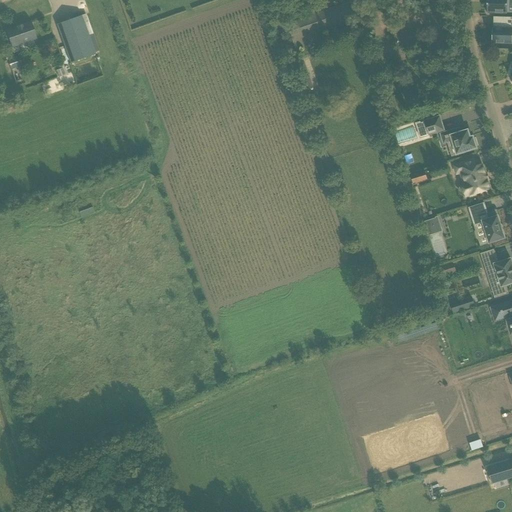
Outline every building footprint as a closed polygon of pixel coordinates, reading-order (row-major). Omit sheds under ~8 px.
[(487,0),(487,13),(507,14),(507,13),(507,0),(487,0)] [(348,3),(287,24),(293,41),(296,50),(323,40),(320,32),(354,20),(348,3)] [(81,16),(57,25),(70,63),(95,55),(81,16)] [(511,17),(504,18),(503,29),(492,29),(492,44),(511,44),(511,17)] [(11,48),(27,42),(37,39),(31,22),(5,31),(11,48)] [(10,70),(16,68),(13,59),(7,61),(10,70)] [(313,87),(303,59),(293,63),(303,91),(313,87)] [(62,69),(60,70),(56,71),(58,77),(65,75),(62,69)] [(424,122),(417,125),(421,137),(428,135),(444,130),(439,117),(424,122)] [(475,139),(473,139),(473,138),(470,139),(467,131),(460,134),(459,129),(441,134),(444,144),(450,142),(451,147),(454,146),(457,155),(476,148),(475,147),(477,146),(475,139)] [(321,160),(329,157),(325,148),(318,150),(321,160)] [(476,167),(474,160),(454,167),(457,174),(462,172),(466,184),(462,185),(463,187),(462,187),(461,187),(461,188),(460,189),(460,190),(460,191),(460,192),(460,193),(461,194),(462,195),(463,195),(464,195),(465,195),(466,197),(489,189),(481,165),(476,167)] [(410,175),(413,185),(422,183),(419,173),(410,175)] [(489,244),(505,239),(498,216),(488,219),(486,213),(487,213),(484,204),(469,208),(474,225),(482,222),(489,244)] [(435,218),(435,219),(424,222),(426,228),(440,224),(438,217),(435,218)] [(505,286),(511,283),(511,262),(511,259),(498,263),(495,256),(483,260),(487,271),(492,286),(495,297),(507,293),(505,286)] [(449,271),(455,269),(453,263),(440,267),(443,277),(450,275),(449,271)] [(475,307),(471,297),(450,304),(453,314),(475,307)] [(504,318),(509,317),(510,320),(507,321),(511,334),(511,333),(511,302),(500,306),(504,318)] [(472,451),(477,449),(483,447),(481,440),(475,442),(469,444),(472,451)] [(492,484),(511,477),(511,459),(487,468),(492,484)]
